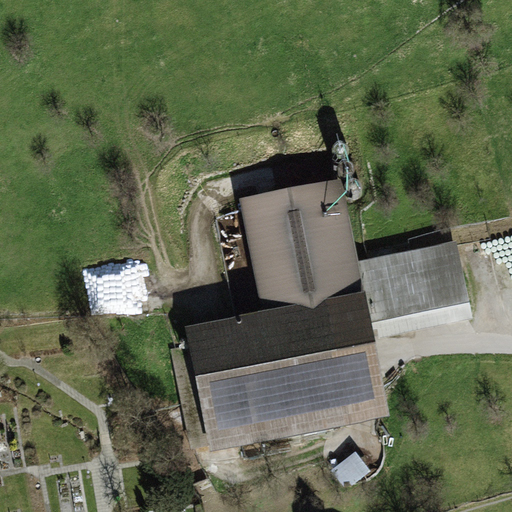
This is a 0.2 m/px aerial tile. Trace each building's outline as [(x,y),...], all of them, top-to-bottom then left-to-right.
[(318,189),(241,208),(262,318),(361,300),(355,266),(345,209),(318,189)] [(473,279),(511,270),(511,233),(465,244),(473,279)] [(453,245),(355,266),(361,300),(367,333),(467,309),(453,245)] [(92,313),(127,310),(123,263),(89,265),(92,313)] [(262,318),(182,333),(204,455),(383,423),(367,333),(361,300),(262,318)] [(359,457),(332,470),(343,493),(371,479),(359,457)]
